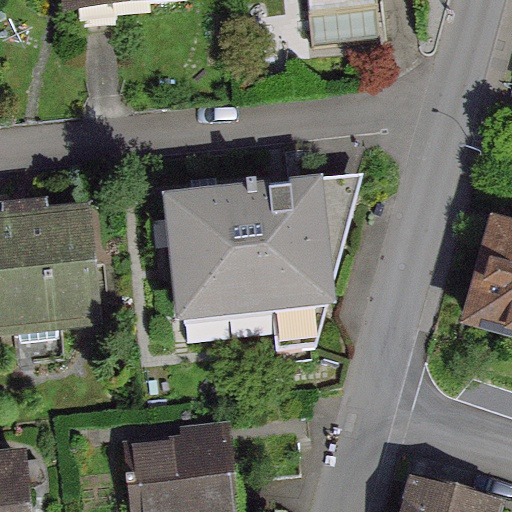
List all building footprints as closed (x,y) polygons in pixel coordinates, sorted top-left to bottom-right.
[(204,0),(71,0),(74,25),(206,14),(204,0)] [(367,188),(177,207),(190,336),(345,320),(336,232),(357,229),(367,188)] [(11,225),(0,225),(0,350),(114,339),(100,215),(56,220),(55,209),(10,214),(11,225)] [(511,226),(497,222),(471,316),(511,327),(511,226)] [(192,450),(133,455),(138,511),(245,511),(238,431),(190,435),(192,450)] [(36,511),(32,463),(0,466),(0,511),(36,511)] [(403,474),(392,511),(496,511),(499,501),(403,474)]
